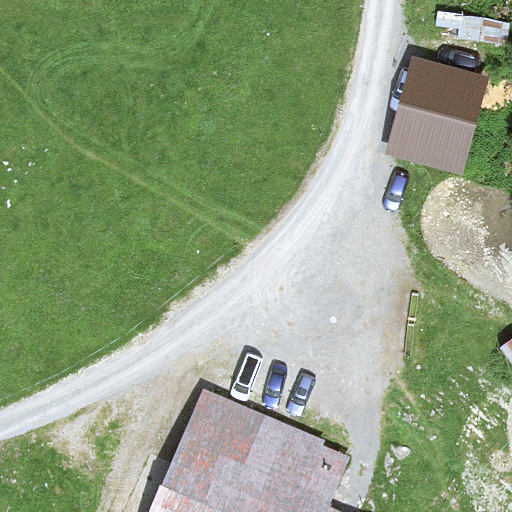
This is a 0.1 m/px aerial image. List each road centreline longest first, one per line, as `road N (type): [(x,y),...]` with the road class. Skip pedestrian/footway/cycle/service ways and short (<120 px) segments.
road 1 (track): [(384,0),(357,136),(304,230),(258,276)]
road 2 (track): [(258,276),(139,361),(0,427)]
